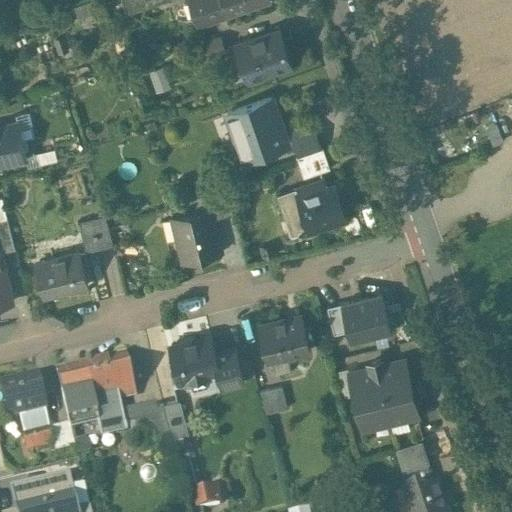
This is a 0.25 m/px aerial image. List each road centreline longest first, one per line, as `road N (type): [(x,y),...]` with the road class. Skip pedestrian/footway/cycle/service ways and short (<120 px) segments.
road 1 (residential): [(432,238),(0,345)]
road 2 (tertiary): [(432,238),(347,0)]
road 3 (tertiary): [(511,473),(432,238)]
